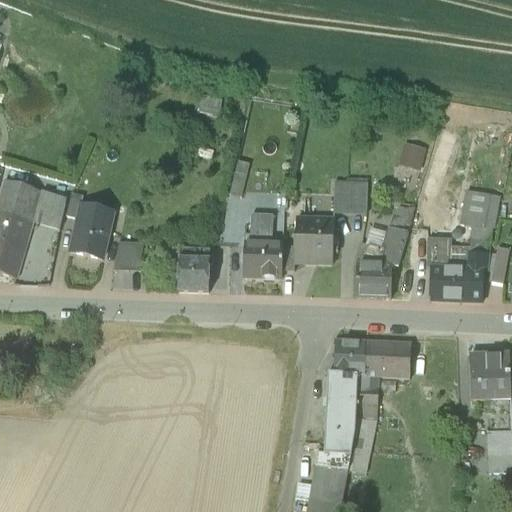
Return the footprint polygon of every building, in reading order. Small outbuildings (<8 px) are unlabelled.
[(443,129),(422,198),(438,202),(459,134),(443,129)] [(421,153),(401,151),(398,170),(418,173),(421,153)] [(230,200),(241,203),(246,181),(249,169),(238,166),(230,200)] [(246,181),(241,203),(252,205),(258,183),(246,181)] [(33,227),(42,197),(5,186),(0,203),(0,277),(16,283),(33,227)] [(347,218),(347,188),(334,187),(334,217),(347,218)] [(347,188),(347,218),(367,218),(368,188),(347,188)] [(470,244),(491,244),(493,234),(492,234),(498,201),(468,196),(462,230),(471,231),(470,244)] [(60,235),(67,204),(42,197),(33,227),(60,235)] [(78,224),(81,211),(83,201),(71,198),(66,221),(78,224)] [(421,235),(430,206),(421,203),(412,232),(421,235)] [(70,257),(102,265),(113,218),(81,211),(78,224),(70,257)] [(393,233),(408,237),(416,211),(400,211),(393,219),(389,233),(393,234),(393,233)] [(283,251),(283,248),(272,248),(272,220),(251,220),(251,240),(245,240),(245,247),(244,247),(243,283),(282,284),(282,276),(283,251)] [(334,226),(296,225),(295,242),(294,241),(294,251),(294,268),(333,269),(334,226)] [(356,303),(391,304),(392,271),(398,271),(408,237),(393,233),(393,234),(392,239),(375,234),(370,251),(362,248),(355,269),(357,269),(356,303)] [(430,305),(482,307),(484,276),(487,276),(488,259),(487,259),(487,246),(491,247),(491,244),(470,244),(470,253),(451,252),(451,243),(429,242),(427,271),(431,274),(430,305)] [(119,247),(113,276),(142,276),(143,248),(119,247)] [(294,268),(294,251),(283,251),(282,276),(293,276),(294,268)] [(503,290),(509,255),(497,253),(491,287),(503,290)] [(177,297),(209,298),(210,255),(179,254),(177,297)] [(365,381),(366,347),(335,345),(334,378),(358,380),(357,381),(365,381)] [(379,382),(410,383),(411,348),(366,346),(366,347),(365,381),(379,382)] [(509,360),(469,361),(471,406),(484,405),(485,438),(487,438),(511,437),(509,360)] [(358,380),(334,378),(328,379),(325,457),(325,459),(350,460),(355,437),(356,423),(356,409),(357,393),(357,381),(358,380)] [(357,381),(357,393),(378,394),(379,382),(365,381),(357,381)] [(377,410),(378,394),(357,393),(356,409),(377,410)] [(377,424),(377,410),(356,409),(356,423),(375,424),(377,424)] [(364,476),(375,424),(356,423),(355,437),(350,460),(348,474),(364,476)] [(511,477),(511,439),(511,437),(487,438),(489,478),(511,477)] [(325,459),(325,457),(319,458),(317,472),(315,472),(312,490),(309,506),(307,511),(340,511),(348,474),(350,460),(325,459)] [(309,506),(312,490),(298,487),(296,503),(309,506)]
